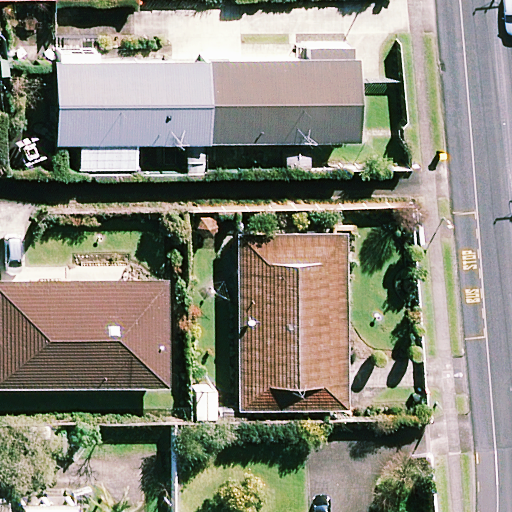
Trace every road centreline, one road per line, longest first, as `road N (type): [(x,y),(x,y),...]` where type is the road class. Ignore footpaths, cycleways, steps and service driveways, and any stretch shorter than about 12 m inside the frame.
road 1 (unknown): [(508,163),(0,194)]
road 2 (secondary): [(493,0),(511,231)]
